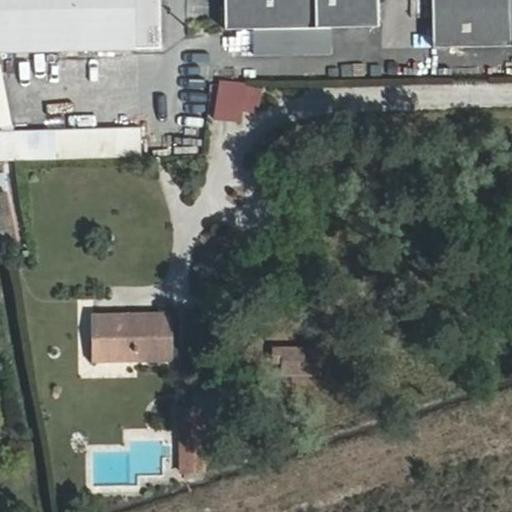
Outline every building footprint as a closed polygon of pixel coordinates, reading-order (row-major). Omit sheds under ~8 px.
[(0,0),(0,52),(161,49),(159,0),(0,0)] [(220,0),(221,26),(371,24),(370,0),(220,0)] [(511,0),(420,0),(422,44),(511,42),(511,0)] [(215,115),(260,120),(264,85),(219,80),(215,115)] [(0,83),(0,129),(10,128),(0,83)] [(141,128),(0,132),(0,160),(141,158),(141,128)] [(170,314),(94,317),(95,361),(171,360),(170,314)] [(274,375),(323,375),(323,347),(275,346),(274,375)] [(183,472),(186,472),(204,471),(204,411),(182,412),(183,472)] [(204,471),(186,472),(186,479),(204,479),(204,471)]
